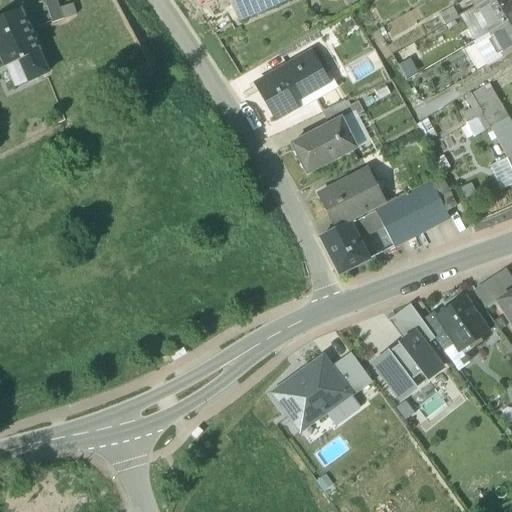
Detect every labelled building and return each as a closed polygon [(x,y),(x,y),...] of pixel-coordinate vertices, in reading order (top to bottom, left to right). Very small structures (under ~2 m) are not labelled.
[(56,0),(52,0),(45,3),(53,25),(64,22),(56,0)] [(228,0),(239,25),(296,0),(228,0)] [(471,0),(476,9),(492,0),(471,0)] [(511,0),(492,0),(476,9),(491,34),(511,21),(511,0)] [(452,10),(439,17),(445,27),(457,20),(452,10)] [(20,13),(0,20),(0,70),(0,71),(13,65),(21,84),(28,80),(29,84),(48,75),(30,34),(34,32),(29,20),(24,22),(20,13)] [(511,21),(491,34),(505,59),(511,55),(511,21)] [(405,50),(392,57),(406,83),(419,75),(405,50)] [(311,54),(286,68),(288,70),(256,89),(276,123),(299,110),(295,103),(310,94),(328,84),(311,54)] [(483,116),(490,130),(508,120),(488,86),(471,96),(478,107),(483,116)] [(310,94),(295,103),(299,110),(314,101),(310,94)] [(348,104),(323,115),(329,127),(341,120),(342,121),(354,114),(348,104)] [(467,125),(483,116),(478,107),(462,116),(467,125)] [(329,127),(291,146),(307,177),(357,150),(342,121),(341,120),(329,127)] [(511,128),(508,120),(490,130),(502,150),(511,144),(511,128)] [(368,171),(318,197),(336,232),(349,225),(375,212),(386,206),(368,171)] [(437,180),(386,206),(375,212),(385,233),(393,250),(456,217),(437,180)] [(375,212),(349,225),(359,245),(366,242),(385,233),(375,212)] [(359,245),(349,225),(336,232),(321,240),(331,260),(340,277),(368,263),(359,245)] [(511,280),(506,271),(474,293),(485,310),(511,292),(511,280)] [(511,294),(497,304),(511,326),(511,294)] [(465,300),(437,319),(455,345),(459,351),(463,357),(479,347),(475,342),(488,334),(465,300)] [(410,307),(389,323),(404,343),(415,335),(425,348),(435,340),(423,324),(410,307)] [(455,345),(437,319),(434,316),(423,324),(435,340),(444,353),(455,345)] [(426,381),(442,370),(425,348),(415,335),(404,343),(374,366),(401,401),(416,390),(411,383),(422,375),(426,381)] [(331,369),(352,398),(372,384),(351,355),(331,369)] [(331,369),(326,361),(306,375),(305,373),(274,395),(301,432),(325,414),(335,427),(360,409),(352,398),(331,369)]
